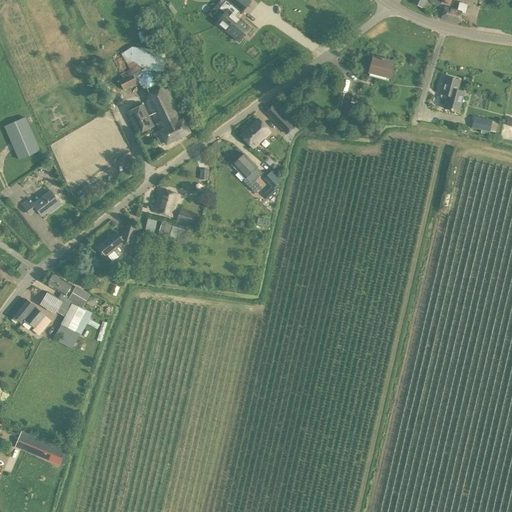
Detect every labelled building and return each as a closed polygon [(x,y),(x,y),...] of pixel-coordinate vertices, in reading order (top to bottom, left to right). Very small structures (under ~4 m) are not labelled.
[(226,14),(218,23),(239,40),(249,29),(235,16),(239,12),(240,13),(250,2),(247,0),(224,0),(226,1),(220,9),(226,14)] [(288,0),(279,14),(298,26),(310,8),(304,5),(302,9),(288,0)] [(412,0),(411,3),(423,8),(427,0),(412,0)] [(439,8),(443,1),(441,0),(431,0),(430,3),(439,8)] [(444,7),(441,19),(459,23),(461,12),(465,13),(467,5),(459,3),(457,11),(444,7)] [(390,78),(394,62),(373,57),(369,73),(390,78)] [(138,83),(133,73),(119,80),(124,90),(138,83)] [(457,90),(460,80),(446,77),(441,94),(447,96),(444,109),(459,113),(464,92),(457,90)] [(148,93),(145,102),(156,124),(157,124),(160,131),(162,136),(157,138),(161,147),(166,144),(167,144),(189,133),(182,119),(184,118),(169,90),(161,87),(148,93)] [(357,98),(340,93),(337,105),(344,107),(341,119),(350,122),(357,98)] [(143,105),(127,113),(138,134),(154,126),(143,105)] [(284,118),(273,106),(267,111),(278,124),(279,124),(288,132),(294,127),(284,118)] [(19,160),(40,151),(25,117),(4,126),(19,160)] [(474,117),(472,128),(490,132),(496,133),(498,123),(492,121),(474,117)] [(257,120),(240,136),(253,150),(271,134),(257,120)] [(261,188),(255,182),(260,178),(259,177),(263,174),(257,167),(256,167),(244,154),(233,165),(245,178),(243,181),(254,193),(261,188)] [(208,181),(208,170),(201,169),(200,180),(208,181)] [(263,195),(269,200),(277,192),(274,189),(282,180),(273,170),(264,179),(271,187),(263,195)] [(179,195),(160,190),(154,212),(173,217),(179,195)] [(42,216),(51,209),(53,211),(61,205),(50,191),(33,205),(29,200),(22,205),(30,215),(37,209),(42,216)] [(180,209),(177,221),(194,226),(198,213),(180,209)] [(144,231),(154,233),(156,220),(147,218),(144,231)] [(172,226),(158,222),(154,235),(168,239),(172,226)] [(131,245),(136,228),(126,225),(122,240),(116,232),(97,246),(105,257),(122,244),(131,245)] [(190,231),(173,226),(169,239),(186,245),(190,231)] [(71,285),(54,275),(47,286),(61,294),(59,297),(82,308),(90,295),(76,286),(69,298),(65,296),(71,285)] [(98,277),(92,276),(90,284),(97,286),(98,277)] [(82,309),(59,297),(57,299),(47,293),(46,294),(42,291),(38,290),(34,296),(42,301),(40,305),(55,314),(56,313),(65,317),(61,324),(80,333),(85,323),(97,329),(100,325),(94,322),(96,319),(90,316),(92,314),(85,311),(82,309)] [(39,336),(41,334),(51,321),(36,308),(36,309),(26,299),(12,316),(21,325),(24,321),(34,328),(32,330),(39,336)] [(103,321),(96,343),(100,345),(107,323),(103,321)] [(80,342),(77,348),(83,351),(86,346),(80,342)] [(67,449),(21,431),(15,447),(60,465),(67,449)]
